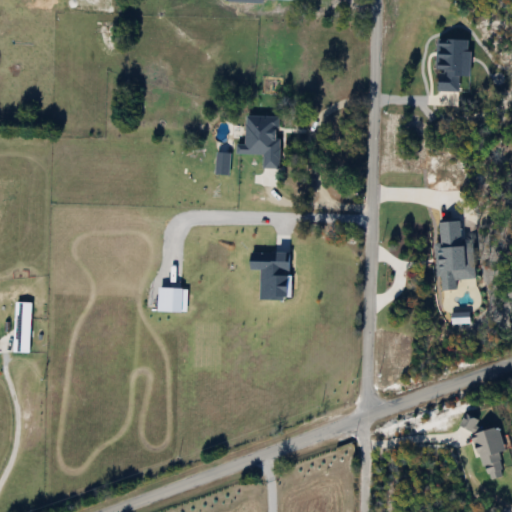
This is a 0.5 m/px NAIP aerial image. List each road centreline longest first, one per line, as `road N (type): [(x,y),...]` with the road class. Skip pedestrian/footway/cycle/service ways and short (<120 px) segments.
road 1 (residential): [(99,511),(511,359)]
road 2 (residential): [(365,415),(371,0)]
